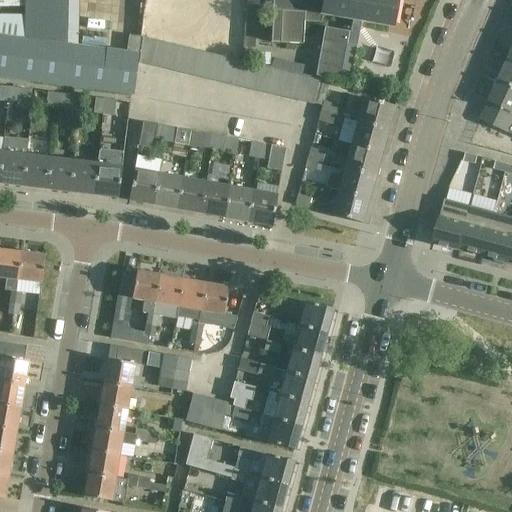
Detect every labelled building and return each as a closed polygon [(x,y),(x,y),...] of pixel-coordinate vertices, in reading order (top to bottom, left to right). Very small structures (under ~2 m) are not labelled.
[(30,0),(0,0),(0,8),(24,8),(25,3),(31,3),(30,0)] [(24,40),(68,45),(76,46),(77,0),(30,0),(31,3),(25,3),(24,8),(24,16),(24,40)] [(272,0),(270,43),(302,45),(304,22),(320,23),(322,15),(352,21),(350,32),(324,27),(315,77),(338,81),(341,69),(347,70),(353,43),(356,44),(361,22),(373,25),(392,28),(397,0),(272,0)] [(0,77),(63,86),(68,45),(24,40),(24,16),(0,15),(0,77)] [(138,62),(139,58),(141,38),(128,36),(126,53),(76,46),(68,45),(63,86),(134,94),(138,62)] [(158,40),(143,37),(140,63),(152,66),(158,40)] [(170,43),(158,40),(152,66),(163,68),(170,43)] [(181,46),(170,43),(163,68),(175,71),(181,46)] [(193,48),(181,46),(175,71),(187,74),(193,48)] [(204,51),(193,48),(187,74),(198,77),(204,51)] [(216,54),(204,51),(198,77),(210,80),(216,54)] [(227,57),(216,54),(210,80),(221,82),(227,57)] [(239,60),(227,57),(221,82),(233,85),(239,60)] [(511,59),(509,59),(499,80),(511,86),(511,59)] [(251,62),(239,60),(233,85),(245,88),(251,62)] [(262,65),(251,62),(245,88),(256,91),(262,65)] [(274,68),(262,65),(256,91),(268,94),(274,68)] [(286,71),(274,68),(268,94),(279,96),(286,71)] [(297,74),(286,71),(279,96),(291,99),(297,74)] [(309,76),(297,74),(291,99),(303,102),(309,76)] [(320,79),(309,76),(303,102),(314,105),(320,79)] [(511,86),(499,80),(489,103),(511,113),(511,86)] [(0,101),(7,102),(9,88),(0,86),(0,101)] [(19,89),(9,88),(7,102),(18,104),(17,112),(30,114),(32,91),(19,89)] [(45,107),(55,109),(57,94),(47,93),(45,107)] [(82,97),(57,94),(55,109),(66,110),(79,112),(82,97)] [(93,114),(103,115),(105,100),(95,99),(93,114)] [(394,107),(364,99),(357,122),(388,131),(394,107)] [(115,102),(105,100),(103,115),(113,116),(115,102)] [(338,106),(323,102),(320,112),(335,116),(338,106)] [(511,113),(489,103),(481,121),(482,121),(508,134),(511,135),(511,113)] [(335,116),(320,112),(318,122),(332,126),(335,116)] [(388,131),(357,122),(351,145),(381,154),(388,131)] [(166,127),(157,125),(142,123),(138,147),(153,149),(155,140),(164,142),(166,127)] [(190,131),(176,129),(166,127),(164,142),(175,143),(174,148),(186,150),(190,131)] [(213,136),(190,131),(186,150),(201,153),(202,148),(211,150),(213,136)] [(224,138),(213,136),(211,150),(221,152),(224,138)] [(252,143),(249,158),(258,159),(260,145),(252,143)] [(286,150),(260,145),(258,159),(268,161),(267,169),(282,172),(286,150)] [(381,154),(351,145),(344,168),(375,177),(381,154)] [(325,153),(311,149),(308,159),(322,163),(325,153)] [(25,156),(2,153),(0,167),(0,184),(21,187),(25,156)] [(96,165),(92,196),(118,199),(120,179),(121,168),(123,156),(98,153),(96,165)] [(478,157),(467,154),(464,161),(476,165),(478,157)] [(49,159),(25,156),(21,187),(45,190),(49,159)] [(73,162),(49,159),(45,190),(69,193),(73,162)] [(322,163),(308,159),(305,169),(319,173),(322,163)] [(96,165),(73,162),(69,193),(92,196),(96,165)] [(494,170),(506,173),(508,165),(496,162),(494,170)] [(375,177),(344,168),(338,192),(368,200),(375,177)] [(134,170),(132,182),(128,201),(152,206),(158,175),(134,170)] [(181,179),(158,175),(152,206),(176,210),(181,179)] [(205,183),(181,179),(176,210),(200,214),(205,183)] [(228,187),(205,183),(200,214),(222,218),(228,187)] [(252,191),(228,187),(222,218),(246,223),(252,191)] [(446,200),(434,244),(459,251),(471,207),(470,207),(473,195),(449,189),(446,200)] [(277,196),(252,191),(246,223),(271,227),(277,196)] [(368,200),(338,192),(331,216),(362,224),(368,200)] [(297,196),(294,205),(308,209),(311,199),(297,196)] [(495,213),(471,207),(459,251),(460,251),(460,249),(484,255),(495,213)] [(511,247),(511,217),(495,213),(484,255),(494,258),(495,262),(507,265),(511,247)] [(21,253),(0,250),(0,278),(6,280),(5,291),(11,292),(16,293),(17,281),(21,253)] [(44,256),(21,253),(17,281),(41,284),(44,256)] [(122,275),(118,297),(144,301),(142,313),(152,315),(160,276),(136,272),(135,277),(122,275)] [(160,276),(155,303),(177,307),(182,280),(160,276)] [(182,280),(177,307),(175,319),(198,323),(205,284),(182,280)] [(205,284),(198,323),(203,324),(233,330),(237,317),(223,315),(228,289),(205,284)] [(21,294),(16,293),(11,292),(9,303),(20,305),(21,294)] [(291,309),(293,300),(294,300),(279,296),(276,305),(291,309)] [(20,305),(9,303),(8,314),(18,316),(20,305)] [(305,303),(298,327),(326,334),(332,310),(305,303)] [(253,313),(250,323),(266,327),(268,318),(253,313)] [(147,314),(145,325),(156,327),(158,316),(147,314)] [(192,322),(191,333),(201,335),(203,324),(198,323),(192,322)] [(156,327),(145,325),(144,336),(154,338),(156,327)] [(326,334),(298,327),(292,350),(319,358),(326,334)] [(201,335),(191,333),(189,344),(199,346),(201,335)] [(0,359),(1,359),(0,362),(0,382),(24,387),(28,363),(24,362),(27,346),(0,341),(0,359)] [(266,341),(265,342),(263,349),(278,354),(281,345),(266,341)] [(107,360),(103,384),(130,388),(142,390),(144,378),(132,376),(134,365),(141,366),(143,352),(131,350),(110,346),(107,360)] [(319,358),(292,350),(285,373),(313,380),(319,358)] [(191,361),(164,356),(161,367),(189,372),(191,361)] [(238,370),(245,372),(272,379),(275,368),(241,359),(238,370)] [(189,372),(161,367),(159,379),(173,381),(187,383),(189,372)] [(313,380),(285,373),(279,396),(307,404),(313,380)] [(173,381),(159,379),(158,387),(171,389),(173,381)] [(187,383),(173,381),(171,389),(185,392),(187,383)] [(24,387),(0,382),(0,405),(20,409),(24,387)] [(234,400),(233,406),(244,410),(247,400),(252,401),(255,389),(234,383),(230,399),(234,400)] [(130,388),(103,384),(99,406),(127,411),(130,388)] [(307,404),(279,396),(269,393),(263,416),(273,419),(300,427),(307,404)] [(215,401),(193,395),(186,422),(208,428),(215,401)] [(227,404),(215,401),(208,428),(220,431),(224,415),(227,405),(227,404)] [(20,409),(0,405),(0,429),(16,432),(20,409)] [(251,411),(244,410),(233,406),(227,405),(224,415),(248,422),(251,411)] [(127,411),(99,406),(95,429),(123,433),(127,411)] [(273,419),(263,416),(261,416),(254,440),(266,443),(274,445),(294,451),(300,427),(273,419)] [(182,421),(174,419),(171,432),(179,434),(182,421)] [(16,432),(0,429),(0,452),(12,455),(16,432)] [(123,433),(95,429),(91,451),(119,456),(121,446),(135,448),(136,441),(133,441),(134,436),(123,434),(123,433)] [(135,430),(134,436),(133,441),(136,441),(144,442),(146,432),(135,430)] [(157,434),(146,432),(144,442),(156,444),(157,434)] [(194,435),(186,466),(204,471),(207,461),(213,441),(194,435)] [(254,451),(240,447),(237,456),(252,461),(254,453),(254,451)] [(119,456),(91,451),(87,474),(115,479),(119,456)] [(12,455),(0,452),(0,475),(8,477),(12,455)] [(252,461),(248,475),(287,486),(293,463),(266,455),(265,456),(254,453),(252,461)] [(248,475),(233,471),(231,479),(246,483),(248,475)] [(126,481),(115,479),(87,474),(83,497),(124,504),(127,486),(125,486),(126,481)] [(127,475),(126,481),(125,486),(127,486),(135,488),(137,477),(127,475)] [(287,486),(248,475),(246,483),(242,498),(280,509),(287,486)] [(147,479),(137,477),(135,488),(145,489),(147,479)] [(150,479),(147,479),(145,489),(165,493),(166,488),(149,485),(150,479)] [(242,498),(227,494),(225,502),(239,506),(242,498)] [(225,502),(222,511),(279,511),(280,509),(242,498),(239,506),(225,502)]
